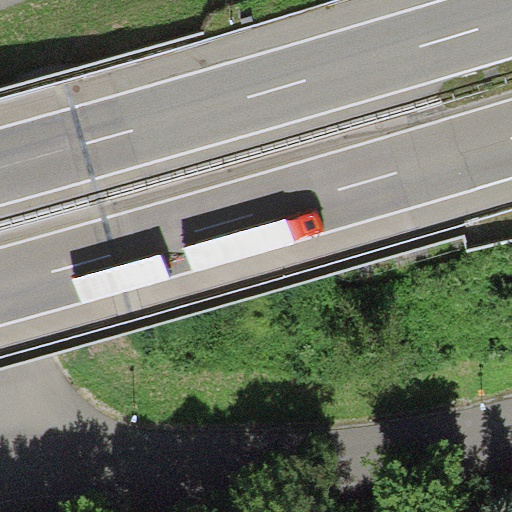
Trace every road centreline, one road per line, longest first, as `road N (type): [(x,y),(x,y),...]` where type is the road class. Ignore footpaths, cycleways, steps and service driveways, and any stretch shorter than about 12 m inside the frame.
road 1 (motorway): [(0,286),(511,137)]
road 2 (motorway): [(511,17),(0,166)]
road 3 (residential): [(15,419),(109,458),(359,454),(511,430)]
